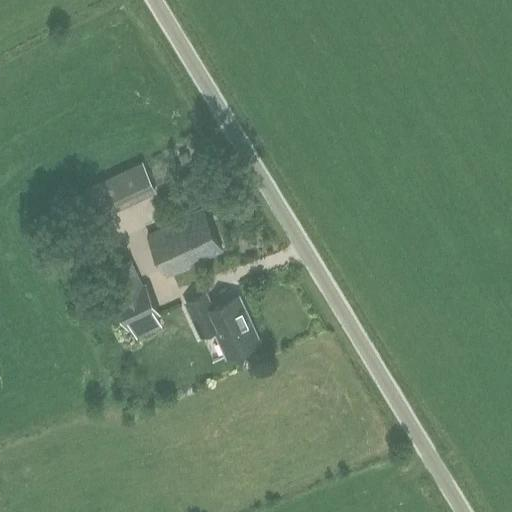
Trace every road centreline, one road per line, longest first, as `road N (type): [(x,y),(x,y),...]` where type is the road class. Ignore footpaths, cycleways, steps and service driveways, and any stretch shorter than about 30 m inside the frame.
road 1 (unclassified): [(464,511),(153,0)]
road 2 (unknown): [(304,248),(162,299)]
